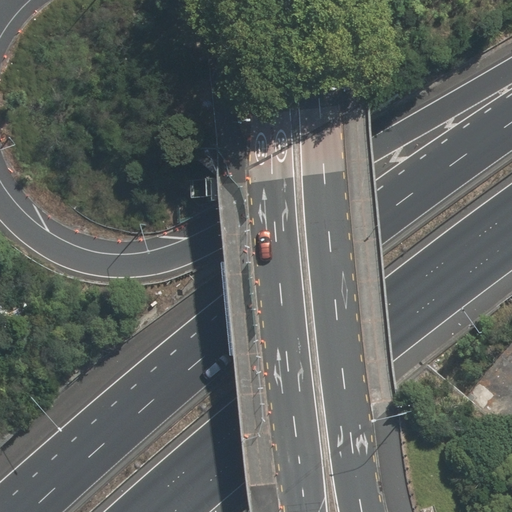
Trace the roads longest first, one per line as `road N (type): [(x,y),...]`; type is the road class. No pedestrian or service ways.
road 1 (motorway): [(23,511),(201,350),(511,122)]
road 2 (motorway): [(0,199),(57,250),(155,263),(188,253),(511,69)]
road 3 (secondary): [(303,0),(324,66),(359,511)]
road 4 (secondary): [(305,511),(265,0)]
road 5 (motorway): [(511,211),(328,350),(136,511)]
